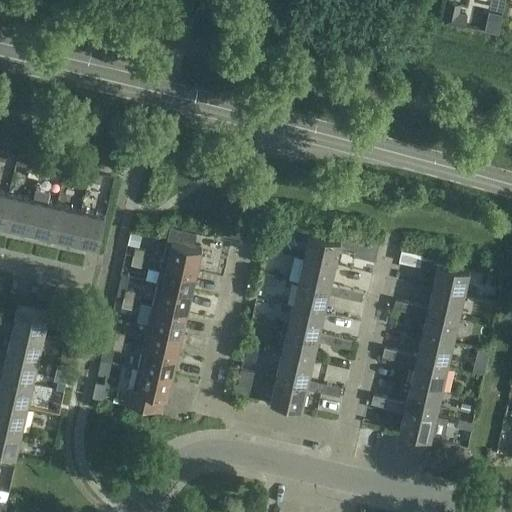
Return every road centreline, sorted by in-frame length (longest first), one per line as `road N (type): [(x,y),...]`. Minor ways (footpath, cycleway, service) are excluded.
road 1 (tertiary): [(511,190),(0,56)]
road 2 (residential): [(241,247),(213,402),(344,437)]
road 3 (residential): [(335,475),(200,449),(171,465),(136,511)]
road 4 (residential): [(344,437),(389,247)]
road 5 (residential): [(485,511),(347,478)]
